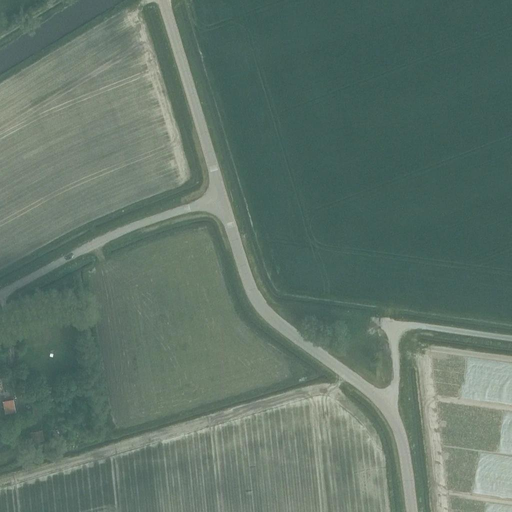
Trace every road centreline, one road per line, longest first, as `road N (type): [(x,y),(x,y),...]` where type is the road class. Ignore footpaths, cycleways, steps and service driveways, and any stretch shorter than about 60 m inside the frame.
road 1 (tertiary): [(411,511),(402,443),(389,412),(266,315),(222,199)]
road 2 (unclassified): [(0,296),(126,229),(222,199)]
road 3 (tertiary): [(222,199),(162,0)]
road 4 (track): [(511,338),(382,323)]
